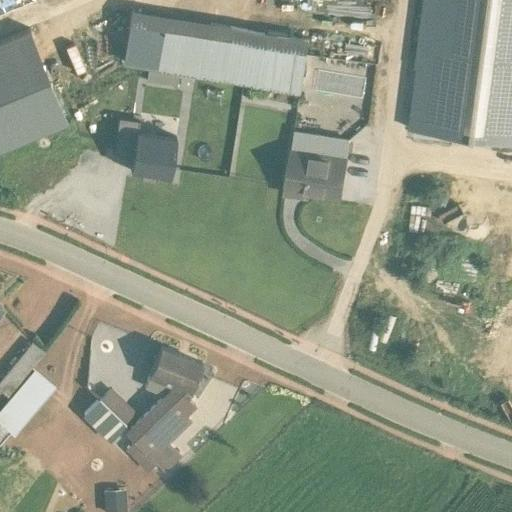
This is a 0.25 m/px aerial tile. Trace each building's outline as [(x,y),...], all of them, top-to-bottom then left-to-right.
[(511,0),(425,0),(410,122),(511,136),(511,0)] [(121,57),(302,85),(311,30),(129,1),(121,57)] [(0,142),(67,115),(27,21),(0,32),(0,142)] [(136,113),(117,110),(111,146),(131,149),(129,163),(168,168),(173,130),(135,124),(136,113)] [(295,122),(285,186),(301,189),(302,185),(341,191),(350,131),(295,122)] [(162,384),(123,422),(132,432),(124,441),(145,463),(154,455),(162,463),(180,447),(167,434),(178,423),(190,412),(185,407),(195,397),(188,390),(200,356),(159,339),(158,339),(143,378),(162,384)] [(33,362),(0,400),(0,432),(8,424),(12,427),(54,378),(33,362)] [(81,407),(108,433),(124,416),(122,413),(134,403),(109,379),(81,407)] [(101,482),(103,504),(124,503),(123,480),(101,482)]
